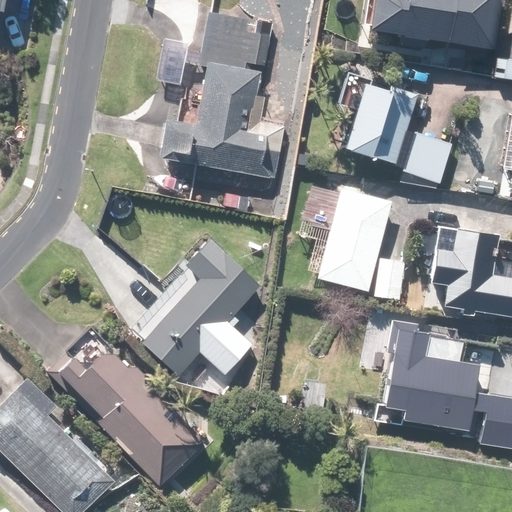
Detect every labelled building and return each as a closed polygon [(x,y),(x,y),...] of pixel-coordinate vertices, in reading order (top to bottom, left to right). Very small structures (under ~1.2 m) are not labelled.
[(10,0),(0,0),(0,15),(1,11),(8,12),(10,0)] [(374,0),(370,24),(493,45),(500,0),(374,0)] [(511,57),(500,55),(496,76),(511,78),(511,57)] [(168,115),(161,152),(275,175),(279,151),(265,148),(268,134),(247,130),(260,68),(208,58),(195,120),(168,115)] [(418,96),(367,79),(346,141),(402,160),(399,168),(438,181),(452,143),(407,127),(418,96)] [(278,187),(245,179),(237,208),(270,217),(278,187)] [(392,198),(341,185),(317,273),(368,286),(392,198)] [(446,280),(442,300),(511,312),(511,265),(494,263),(500,231),(458,224),(453,248),(437,245),(431,277),(446,280)] [(211,238),(131,327),(180,371),(199,350),(225,374),(254,342),(227,318),(260,282),(211,238)] [(403,260),(379,256),(373,293),(397,297),(403,260)] [(406,404),(404,414),(511,434),(511,397),(474,390),(479,362),(423,352),(427,329),(417,327),(418,319),(392,314),(386,347),(395,349),(385,400),(406,404)] [(68,348),(48,368),(160,482),(207,437),(113,341),(87,366),(68,348)] [(30,372),(0,401),(0,444),(65,511),(81,511),(116,480),(48,409),(57,400),(30,372)]
